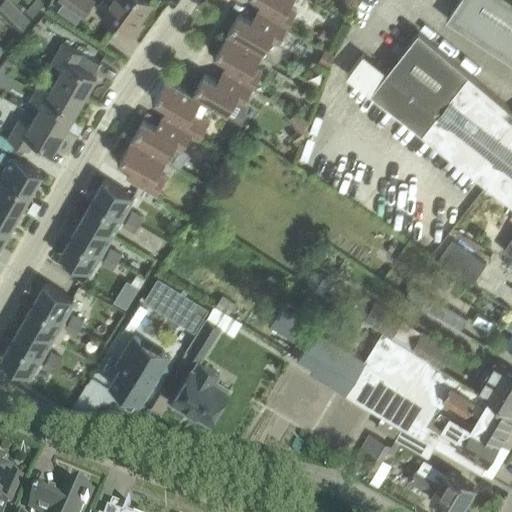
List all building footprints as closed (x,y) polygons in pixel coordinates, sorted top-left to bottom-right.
[(0,0),(0,10),(19,31),(30,21),(9,0),(0,0)] [(82,14),(92,0),(62,0),(57,7),(76,20),(81,13),(82,14)] [(129,32),(150,2),(146,0),(111,0),(109,3),(105,0),(104,0),(97,9),(129,32)] [(261,0),(267,3),(261,13),(287,27),(297,10),(289,6),(292,0),(261,0)] [(511,0),(456,0),(446,17),(511,61),(511,0)] [(287,27),(261,13),(256,23),(239,13),(227,33),(261,53),(278,63),(279,61),(280,59),(281,57),(282,55),(283,50),(283,46),(279,46),(277,45),(287,27)] [(343,71),(511,202),(511,111),(413,29),(384,66),(361,48),(343,71)] [(232,63),(226,73),(252,88),(262,71),(254,66),(261,53),(227,33),(215,54),(232,63)] [(62,67),(56,77),(85,94),(96,75),(93,73),(99,62),(63,41),(51,61),(62,67)] [(323,54),(319,61),(328,66),(332,59),(323,54)] [(7,57),(0,65),(0,68),(5,73),(13,63),(7,57)] [(252,88),(226,73),(221,83),(204,74),(192,93),(192,94),(200,98),(199,99),(225,114),(234,100),(242,105),(252,88)] [(40,81),(35,90),(75,113),(85,94),(56,77),(51,87),(40,81)] [(192,111),(199,99),(200,98),(192,94),(192,93),(166,78),(154,99),(171,109),(166,119),(190,133),(200,139),(210,122),(192,111)] [(41,105),(35,115),(64,131),(75,113),(35,90),(30,99),(41,105)] [(295,113),(288,118),(297,130),(291,134),(296,141),(303,135),(306,128),(295,113)] [(53,151),(64,131),(35,115),(29,125),(19,119),(7,138),(28,150),(34,140),(53,151)] [(190,133),(166,119),(160,129),(143,119),(131,139),(165,159),(172,146),(180,150),(190,133)] [(132,167),(126,177),(155,194),(165,176),(157,172),(165,159),(131,139),(119,160),(132,167)] [(1,174),(30,190),(41,171),(12,155),(1,174)] [(0,198),(19,209),(30,190),(1,174),(0,176),(0,198)] [(104,178),(93,197),(122,214),(133,195),(104,178)] [(93,197),(82,216),(111,233),(122,214),(93,197)] [(0,223),(8,228),(19,209),(0,198),(0,223)] [(130,209),(126,217),(138,223),(142,216),(130,209)] [(82,216),(71,235),(100,252),(111,233),(82,216)] [(138,223),(126,217),(122,224),(133,231),(138,223)] [(0,243),(8,228),(0,223),(0,243)] [(89,271),(100,252),(71,235),(60,254),(89,271)] [(511,236),(503,250),(511,255),(511,236)] [(451,238),(436,260),(471,284),(486,262),(451,238)] [(109,247),(104,255),(116,261),(120,253),(109,247)] [(116,261),(104,255),(100,262),(112,268),(116,261)] [(314,264),(305,279),(325,291),(334,277),(314,264)] [(157,276),(143,299),(194,331),(208,308),(157,276)] [(44,282),(34,301),(62,318),(73,299),(44,282)] [(467,318),(410,284),(404,295),(460,329),(467,318)] [(374,297),(363,315),(384,328),(395,310),(374,297)] [(62,318),(34,301),(23,320),(52,337),(62,318)] [(482,472),(500,443),(467,423),(424,397),(345,348),(279,308),(269,325),(303,345),(296,357),(312,367),(309,371),(382,415),(402,426),(435,445),(482,472)] [(72,314),(68,321),(79,327),(83,320),(72,314)] [(502,346),(511,351),(511,314),(505,325),(511,329),(502,346)] [(206,318),(187,349),(201,357),(220,327),(206,318)] [(424,397),(440,406),(445,398),(471,415),(467,423),(500,443),(511,422),(511,411),(477,391),(415,350),(396,338),(364,318),(345,348),(424,397)] [(52,337),(23,320),(12,339),(41,356),(52,337)] [(75,335),(79,327),(68,321),(63,328),(75,335)] [(412,344),(432,356),(442,339),(422,327),(412,344)] [(122,365),(110,384),(118,389),(119,389),(119,390),(120,389),(127,393),(126,394),(127,394),(140,403),(150,385),(146,383),(159,362),(163,354),(164,353),(133,335),(121,354),(122,355),(123,355),(126,357),(122,365)] [(41,356),(12,339),(1,358),(30,375),(41,356)] [(49,351),(45,358),(56,365),(61,357),(49,351)] [(56,365),(45,358),(41,366),(52,372),(56,365)] [(477,391),(511,411),(511,368),(496,359),(478,390),(477,391)] [(192,368),(171,403),(185,412),(187,409),(209,423),(216,412),(219,412),(224,405),(222,402),(229,391),(215,382),(220,373),(198,360),(193,369),(192,368)] [(287,449),(304,409),(271,395),(255,435),(287,449)] [(402,426),(382,415),(376,426),(395,437),(402,426)] [(402,426),(395,437),(428,457),(435,445),(402,426)] [(358,459),(375,469),(389,446),(372,436),(358,459)] [(21,478),(1,469),(5,460),(0,457),(0,499),(10,503),(21,478)] [(433,478),(415,468),(408,480),(430,493),(431,498),(441,504),(445,502),(459,511),(469,494),(474,486),(448,470),(440,483),(433,478)] [(83,511),(92,493),(69,483),(62,498),(55,495),(56,493),(41,486),(30,509),(37,511),(83,511)] [(127,511),(131,504),(129,503),(127,508),(112,502),(108,511),(127,511)]
